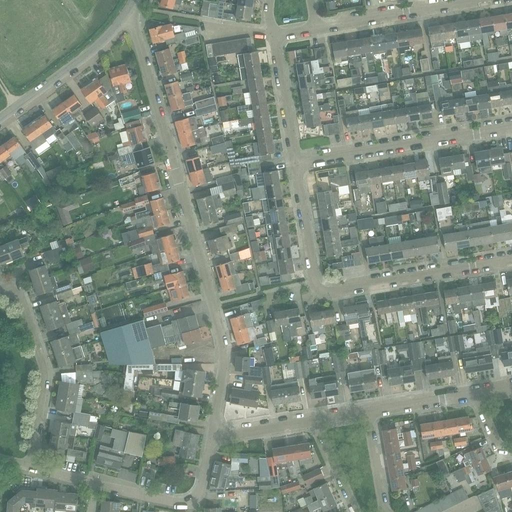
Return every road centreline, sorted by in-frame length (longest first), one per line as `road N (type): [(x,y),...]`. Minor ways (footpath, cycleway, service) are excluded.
road 1 (residential): [(214,431),(219,335),(130,16)]
road 2 (residential): [(296,164),(511,127)]
road 3 (residential): [(29,465),(44,368),(18,297),(0,291)]
road 4 (residential): [(327,293),(511,261)]
road 5 (residential): [(313,29),(489,0)]
road 6 (unclassified): [(0,119),(130,16)]
road 7 (residential): [(327,293),(313,280),(296,164)]
road 8 (residential): [(296,164),(277,36)]
